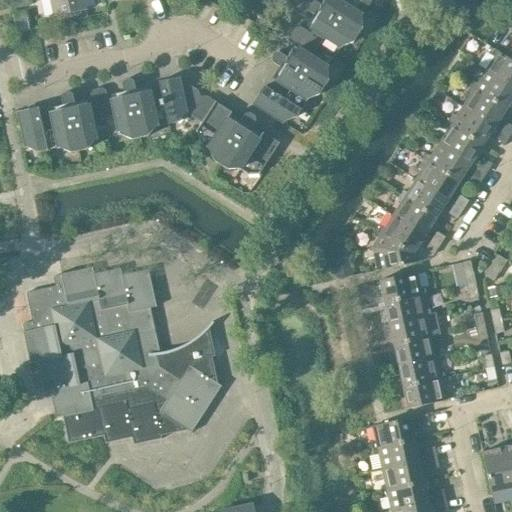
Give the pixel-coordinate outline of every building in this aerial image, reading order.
[(13,0),(9,1),(11,10),(27,6),(26,0),(13,0)] [(86,11),(83,0),(49,0),(53,18),(86,11)] [(361,17),(366,8),(354,0),(328,0),(320,13),(357,36),(361,29),(361,17)] [(352,43),(357,36),(320,13),(309,29),(311,31),(309,34),(299,27),(294,28),(292,32),(334,58),(341,48),(352,43)] [(327,69),(334,58),(292,32),(289,36),(290,40),(301,47),(299,50),(297,49),(286,65),(323,88),(327,81),(327,69)] [(511,88),(511,61),(493,50),(489,56),(493,58),(485,71),(511,88)] [(318,96),(323,88),(286,65),(275,82),(277,83),(275,86),(271,84),(267,85),(266,86),(301,109),(306,100),(318,96)] [(506,110),(511,99),(511,88),(485,71),(476,85),(472,83),(469,87),(506,110)] [(184,114),(185,114),(178,78),(158,83),(158,84),(157,85),(166,125),(176,123),(184,114)] [(198,95),(197,91),(178,78),(185,114),(186,114),(201,123),(215,102),(206,96),(201,97),(201,98),(198,96),(198,95)] [(155,127),(166,125),(157,85),(155,85),(152,90),(152,91),(130,96),(139,139),(147,137),(155,127)] [(295,118),(301,109),(266,86),(265,88),(263,87),(252,104),(283,123),(284,122),(295,118)] [(494,128),(506,110),(469,87),(466,92),(470,94),(461,107),(494,128)] [(139,139),(130,96),(111,100),(111,103),(108,104),(105,91),(101,89),(97,90),(107,138),(119,136),(131,141),(139,139)] [(94,141),(107,138),(97,90),(92,91),(89,94),(92,107),(89,108),(88,105),(69,109),(78,152),(87,150),(94,141)] [(203,146),(227,110),(215,102),(201,123),(195,132),(200,144),(203,146)] [(482,146),(494,128),(461,107),(452,120),(449,118),(446,123),(482,146)] [(48,151),(39,110),(38,110),(37,108),(18,113),(25,148),(26,148),(37,153),(48,151)] [(70,154),(78,152),(69,109),(50,113),(50,116),(46,117),(45,112),(41,109),(39,110),(48,151),(58,149),(70,154)] [(227,119),(231,113),(227,110),(203,146),(207,148),(206,149),(207,150),(212,161),(219,165),(243,129),(227,119)] [(470,164),(482,146),(446,123),(443,128),(447,131),(438,144),(470,164)] [(500,132),(508,137),(511,131),(511,128),(505,124),(500,132)] [(266,135),(262,133),(258,139),(243,129),(219,165),(226,170),(238,169),(239,170),(240,169),(243,172),(266,135)] [(502,147),(508,137),(500,132),(494,141),(502,147)] [(246,174),(259,173),(278,143),(266,135),(243,172),(246,174)] [(459,183),(470,164),(438,144),(429,157),(426,155),(423,160),(459,183)] [(476,168),(485,174),(491,165),(482,159),(476,168)] [(447,201),(459,183),(423,160),(420,164),(424,167),(415,180),(447,201)] [(480,183),(485,174),(476,168),(470,177),(480,183)] [(435,219),(447,201),(415,180),(406,194),(402,191),(400,196),(435,219)] [(453,204),(462,210),(468,201),(458,195),(453,204)] [(424,237),(435,219),(400,196),(396,201),(400,203),(392,216),(424,237)] [(456,219),(462,210),(453,204),(447,213),(456,219)] [(412,255),(424,237),(392,216),(383,230),(379,228),(376,232),(412,255)] [(414,263),(412,255),(376,232),(373,237),(377,240),(372,247),(376,271),(414,263)] [(429,241),(439,247),(444,238),(435,232),(429,241)] [(433,256),(439,247),(429,241),(423,250),(433,256)] [(492,267),(499,272),(506,261),(498,256),(492,267)] [(6,258),(0,258),(0,274),(9,273),(6,258)] [(464,276),(473,274),(470,261),(461,263),(464,276)] [(493,282),(499,272),(492,267),(485,277),(493,282)] [(158,354),(156,346),(157,345),(157,344),(156,344),(154,336),(155,336),(155,335),(154,335),(152,327),(153,327),(153,326),(152,326),(150,318),(151,318),(151,316),(150,317),(148,309),(156,307),(147,270),(146,270),(147,271),(121,277),(120,269),(119,269),(119,270),(93,276),(92,268),(91,268),(91,269),(61,275),(61,274),(60,275),(60,276),(52,277),(55,287),(25,293),(32,323),(22,325),(24,332),(23,333),(23,334),(24,333),(30,363),(29,363),(29,364),(37,362),(44,392),(43,392),(43,393),(51,392),(56,417),(55,417),(55,418),(63,417),(69,442),(68,442),(68,444),(103,436),(105,444),(106,444),(106,442),(131,437),(133,445),(134,445),(134,444),(159,439),(160,440),(161,439),(160,435),(185,430),(191,433),(191,432),(190,431),(204,410),(205,410),(206,409),(205,409),(219,387),(220,387),(221,387),(215,383),(210,358),(214,357),(214,355),(213,356),(207,330),(211,325),(213,323),(211,322),(201,334),(188,343),(173,350),(158,354)] [(384,303),(425,294),(424,289),(419,290),(415,273),(379,281),(384,303)] [(475,285),(473,274),(464,276),(466,287),(475,285)] [(478,298),(475,285),(466,287),(469,300),(478,298)] [(500,286),(489,289),(491,298),(502,295),(500,286)] [(388,324),(435,314),(435,313),(429,314),(426,300),(425,294),(384,303),(388,324)] [(492,323),(501,321),(498,309),(489,311),(492,323)] [(475,327),(484,325),(481,313),(472,315),(475,327)] [(393,345),(440,335),(435,314),(388,324),(393,345)] [(492,323),(494,335),(503,332),(501,321),(492,323)] [(478,339),(486,338),(484,325),(475,327),(478,339)] [(397,366),(434,358),(430,343),(435,342),(434,337),(440,335),(393,345),(397,366)] [(498,353),(501,366),(510,364),(507,351),(498,353)] [(484,369),(493,367),(490,355),(482,357),(484,369)] [(402,388),(443,378),(442,373),(437,374),(434,358),(397,366),(402,388)] [(487,382),(496,380),(493,367),(484,369),(487,382)] [(406,409),(443,401),(440,385),(444,384),(443,378),(402,388),(406,409)] [(426,415),(416,417),(418,428),(429,425),(426,415)] [(372,450),(414,441),(409,419),(377,426),(372,427),(376,443),(371,444),(372,450)] [(382,470),(418,462),(414,441),(372,450),(373,455),(378,454),(382,470)] [(511,490),(511,489),(511,445),(502,448),(511,490)] [(425,460),(436,458),(433,447),(423,450),(425,460)] [(490,494),(511,490),(502,448),(481,452),(490,494)] [(436,458),(425,460),(427,471),(438,468),(436,458)] [(381,492),(423,483),(418,462),(382,470),(385,486),(380,487),(381,492)] [(391,511),(427,504),(423,483),(381,492),(382,498),(387,496),(391,511)] [(434,503),(445,500),(443,490),(432,492),(434,503)] [(445,500),(434,503),(436,511),(439,511),(447,510),(445,500)]
